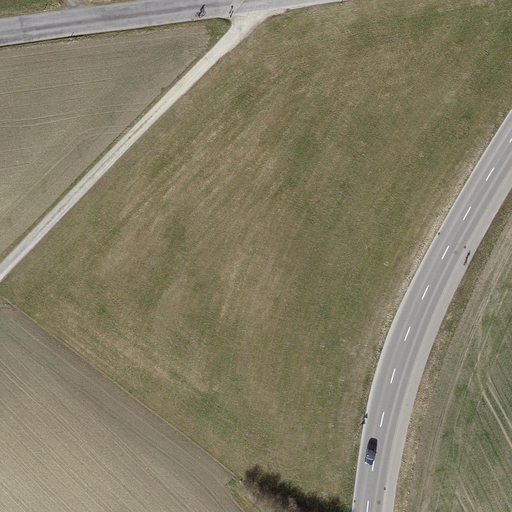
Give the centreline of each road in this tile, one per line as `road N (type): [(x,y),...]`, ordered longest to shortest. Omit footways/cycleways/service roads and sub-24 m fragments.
road 1 (secondary): [(368,511),(376,448),(409,331),(511,141)]
road 2 (track): [(0,275),(245,25),(255,0)]
road 3 (tertiary): [(0,33),(261,0)]
